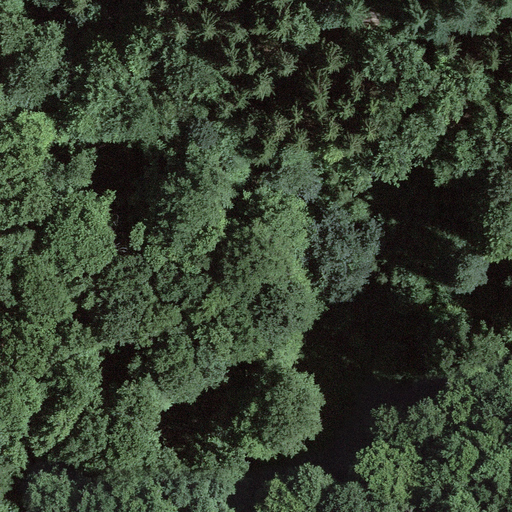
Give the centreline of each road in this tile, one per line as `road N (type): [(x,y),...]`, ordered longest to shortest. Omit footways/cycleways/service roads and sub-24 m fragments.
road 1 (track): [(130,17),(511,8)]
road 2 (track): [(0,27),(130,17)]
